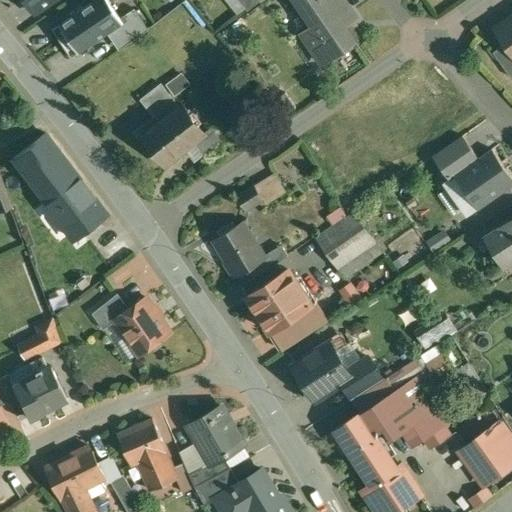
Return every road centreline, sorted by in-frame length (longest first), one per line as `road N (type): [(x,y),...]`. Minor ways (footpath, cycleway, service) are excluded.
road 1 (residential): [(147,232),(430,37)]
road 2 (residential): [(240,366),(109,409),(0,463)]
road 3 (residential): [(0,40),(147,232)]
road 4 (residential): [(240,366),(331,511)]
road 5 (residential): [(147,232),(240,366)]
